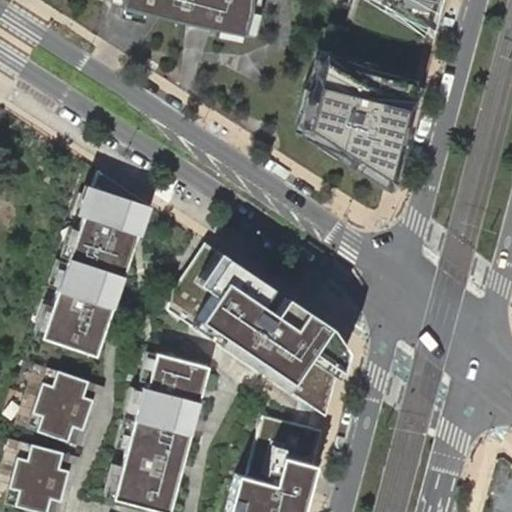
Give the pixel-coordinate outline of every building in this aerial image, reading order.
[(123,0),(194,18),(219,25),(241,31),(247,9),(247,0),(123,0)] [(383,0),(427,26),(433,0),(383,0)] [(411,84),(320,59),(302,125),(386,180),(411,84)] [(145,202),(96,169),(41,330),(96,349),(145,202)] [(326,324),(203,241),(169,291),(165,307),(324,414),(342,347),(326,324)] [(93,355),(96,349),(41,330),(39,336),(93,355)] [(206,364),(154,350),(117,486),(170,500),(206,364)] [(96,383),(45,366),(25,427),(76,443),(96,383)] [(102,386),(96,383),(76,443),(82,446),(102,386)] [(298,511),(320,428),(260,413),(245,472),(233,511),(298,511)] [(39,511),(56,511),(70,454),(19,442),(4,504),(39,511)] [(70,454),(56,511),(63,511),(77,456),(70,454)] [(233,511),(245,472),(234,469),(222,511),(233,511)] [(170,500),(117,486),(115,496),(167,510),(170,500)]
